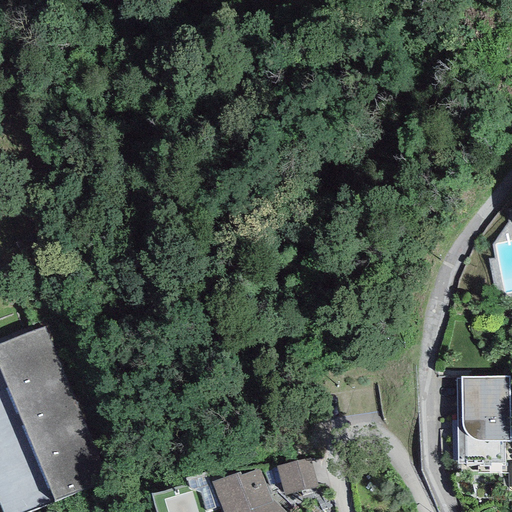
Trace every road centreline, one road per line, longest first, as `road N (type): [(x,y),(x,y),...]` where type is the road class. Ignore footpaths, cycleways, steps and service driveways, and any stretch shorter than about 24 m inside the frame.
road 1 (residential): [(511,177),(462,245),(434,319),(425,378),(428,450),(448,511)]
road 2 (residential): [(345,511),(339,457),(363,440),(389,446),(426,511)]
